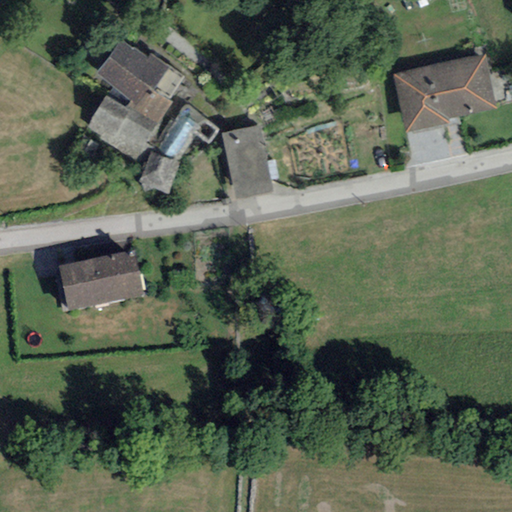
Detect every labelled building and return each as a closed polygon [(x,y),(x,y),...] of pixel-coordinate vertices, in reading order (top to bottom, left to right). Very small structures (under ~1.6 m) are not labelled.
[(146,59),(119,40),(96,73),(113,88),(106,95),(157,125),(172,102),(168,98),(184,77),(150,55),(146,59)] [(484,54),(392,75),(404,128),(406,136),(449,126),(448,118),(496,108),(484,54)] [(135,161),(157,125),(106,95),(86,127),(100,136),(98,138),(135,161)] [(219,130),(185,106),(156,145),(176,160),(195,134),(209,144),(219,130)] [(257,126),(221,133),(235,200),(271,192),(257,126)] [(179,163),(150,152),(138,182),(168,194),(179,163)] [(135,253),(58,266),(65,311),(143,298),(135,253)]
